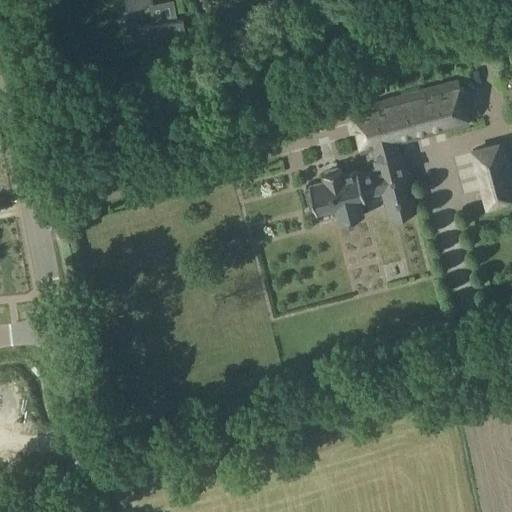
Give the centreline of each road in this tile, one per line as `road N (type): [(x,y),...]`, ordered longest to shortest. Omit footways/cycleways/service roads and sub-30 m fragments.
road 1 (unclassified): [(87,473),(511,352)]
road 2 (unclassified): [(56,330),(0,53)]
road 3 (unclassified): [(87,473),(56,330)]
